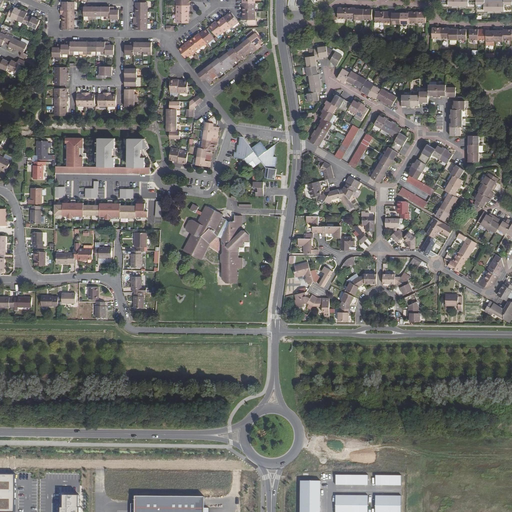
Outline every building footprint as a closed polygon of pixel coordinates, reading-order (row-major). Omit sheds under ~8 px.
[(441,0),(441,8),(452,8),(452,6),(466,6),(466,8),(477,8),(477,13),(488,13),(488,11),(501,12),(501,13),(511,13),(511,0),(504,0),(504,2),(502,2),(501,0),(490,0),(491,2),(485,2),(485,0),(441,0)] [(74,11),(74,2),(71,2),(63,2),(63,7),(61,7),(61,11),(74,11)] [(147,12),(147,2),(137,2),(137,12),(147,12)] [(254,11),(254,2),(242,3),(242,6),(243,6),(243,9),(243,12),(254,11)] [(189,6),(177,5),(176,14),(188,14),(188,12),(188,10),(189,10),(189,6)] [(22,10),(16,7),(14,10),(11,9),(8,16),(17,20),(22,10)] [(89,19),(93,19),(93,7),(89,7),(84,7),(84,11),(84,16),(89,16),(89,19)] [(97,17),(102,17),(102,7),(98,7),(93,7),(93,19),(97,19),(97,17)] [(107,19),(111,19),(111,7),(106,7),(102,7),(102,17),(107,17),(107,19)] [(119,19),(120,10),(115,10),(115,7),(111,7),(111,19),(119,19)] [(338,12),(338,18),(347,19),(347,8),(343,8),(338,8),(338,12)] [(347,8),(347,19),(355,19),(355,10),(355,8),(351,8),(347,8)] [(28,13),(22,10),(17,20),(26,24),(29,17),(26,16),(28,13)] [(355,19),(355,20),(364,20),(364,10),(360,10),(355,10),(355,19)] [(364,10),(364,20),(372,20),(372,10),(367,10),(364,10)] [(74,20),(74,11),(61,11),(61,15),(63,15),(63,20),(74,20)] [(254,16),(254,11),(243,12),(243,16),(243,20),(247,20),(255,20),(255,16),(254,16)] [(147,21),(147,12),(137,12),(137,17),(134,17),(134,21),(147,21)] [(376,12),(376,23),(384,23),(384,12),(380,12),(376,12)] [(384,12),(384,23),(392,23),(392,13),(392,12),(388,12),(384,12)] [(409,14),(409,23),(417,23),(418,12),(413,12),(409,12),(409,14)] [(418,12),(417,23),(426,23),(426,12),(422,12),(418,12)] [(227,15),(224,17),(232,27),(239,22),(232,13),(229,15),(227,16),(227,15)] [(392,23),(392,24),(400,24),(401,13),(396,13),(392,13),(392,23)] [(401,13),(400,24),(409,24),(409,23),(409,14),(405,13),(401,13)] [(188,14),(176,14),(177,19),(176,19),(176,23),(182,23),(188,23),(188,18),(188,14)] [(36,29),(40,20),(33,17),(32,18),(29,17),(26,24),(36,29)] [(232,27),(224,17),(221,20),(217,23),(224,32),(228,29),(228,30),(232,27)] [(74,20),(63,20),(63,29),(74,29),(74,20)] [(147,30),(147,21),(134,21),(134,24),(136,24),(136,30),(147,30)] [(217,23),(216,22),(213,24),(209,27),(217,36),(220,33),(221,34),(224,32),(217,23)] [(432,28),(432,39),(441,39),(441,28),(437,28),(432,28)] [(441,28),(441,39),(449,39),(450,29),(450,28),(446,28),(441,28)] [(214,38),(207,29),(205,31),(203,32),(202,31),(199,34),(207,43),(214,38)] [(449,39),(449,40),(458,40),(458,29),(454,29),(450,29),(449,39)] [(458,29),(458,40),(467,40),(467,29),(463,29),(458,29)] [(470,29),(470,40),(478,40),(479,30),(475,29),(470,29)] [(503,31),(503,41),(511,41),(511,30),(508,30),(503,30),(503,31)] [(486,41),(486,42),(495,42),(495,31),(491,31),(486,31),(486,41)] [(495,31),(495,42),(503,42),(503,41),(503,31),(499,31),(495,31)] [(7,35),(1,32),(0,33),(0,44),(2,45),(5,41),(8,42),(11,35),(8,34),(7,35)] [(254,34),(248,39),(257,50),(259,48),(262,46),(260,44),(258,41),(260,40),(255,33),(254,34)] [(207,43),(199,34),(196,36),(193,39),(200,48),(203,45),(204,46),(207,43)] [(14,37),(11,35),(8,42),(10,43),(9,47),(16,50),(20,41),(13,38),(14,37)] [(200,48),(193,39),(189,41),(186,44),(193,54),(196,52),(196,51),(200,48)] [(257,50),(248,39),(241,44),(246,50),(249,49),(253,53),(255,51),(257,50)] [(28,44),(20,41),(16,50),(22,52),(21,56),(27,59),(28,55),(24,53),(28,44)] [(70,54),(71,42),(66,42),(66,45),(61,45),(61,54),(70,54)] [(74,52),(79,52),(79,42),(75,42),(71,42),(70,54),(74,54),(74,52)] [(84,54),(88,54),(88,42),(83,42),(79,42),(79,52),(84,52),(84,54)] [(92,52),(97,52),(97,42),(92,42),(88,42),(88,54),(92,54),(92,52)] [(102,54),(106,55),(106,42),(101,42),(97,42),(97,52),(102,52),(102,54)] [(114,55),(114,45),(110,45),(110,42),(106,42),(106,55),(114,55)] [(134,55),(135,42),(130,42),(130,45),(126,45),(126,55),(134,55)] [(143,52),(143,42),(139,42),(135,42),(134,55),(139,55),(139,52),(143,52)] [(152,55),(152,42),(147,42),(143,42),(143,52),(148,52),(148,55),(152,55)] [(193,54),(186,44),(182,47),(179,50),(186,58),(190,55),(190,56),(193,54)] [(246,50),(241,44),(234,49),(242,59),(243,60),(246,59),(248,57),(244,52),(246,50)] [(61,54),(61,45),(57,45),(57,48),(53,48),(53,52),(53,57),(61,57),(61,54)] [(318,49),(320,60),(323,59),(323,58),(328,57),(327,48),(326,47),(318,48),(318,49)] [(234,49),(234,48),(226,54),(231,60),(234,58),(238,63),(240,61),(242,59),(234,49)] [(334,65),(337,67),(343,56),(327,48),(328,57),(332,59),(330,62),(334,64),(334,65)] [(305,58),(307,67),(317,66),(316,60),(320,60),(318,49),(314,49),(315,56),(305,58)] [(231,60),(226,54),(220,59),(227,69),(228,70),(231,68),(233,67),(229,62),(231,60)] [(8,68),(11,62),(4,59),(3,60),(0,58),(0,67),(7,71),(8,68)] [(220,59),(219,58),(212,63),(217,70),(219,68),(223,73),(225,71),(227,69),(220,59)] [(25,62),(20,59),(18,62),(12,60),(11,62),(8,68),(16,72),(19,64),(24,65),(25,62)] [(217,70),(212,63),(205,69),(214,80),(216,78),(218,77),(214,72),(217,70)] [(112,72),(112,66),(100,66),(100,75),(97,75),(97,78),(106,78),(106,75),(112,75),(112,72)] [(306,67),(308,76),(309,76),(320,74),(319,70),(318,71),(317,66),(307,67),(306,67)] [(67,70),(67,67),(56,67),(56,76),(69,76),(69,73),(67,73),(67,70)] [(138,69),(125,69),(125,73),(125,77),(138,78),(138,69)] [(214,80),(205,69),(198,74),(203,81),(206,79),(209,83),(211,82),(214,80)] [(341,82),(344,84),(346,82),(351,73),(343,69),(338,78),(342,81),(341,82)] [(349,83),(354,85),(359,76),(352,71),(351,73),(346,82),(349,84),(349,83)] [(309,76),(310,85),(322,83),(322,79),(320,79),(320,74),(309,76)] [(69,80),(69,76),(56,76),(56,85),(67,85),(67,83),(67,80),(69,80)] [(357,89),(361,91),(366,81),(367,80),(359,76),(354,85),(358,88),(357,89)] [(138,86),(138,78),(125,77),(125,82),(125,86),(138,86)] [(179,92),(179,80),(170,80),(170,92),(179,92)] [(187,92),(187,81),(183,81),(183,80),(179,80),(179,92),(187,92)] [(364,95),(368,96),(374,85),(366,81),(361,91),(365,93),(364,95)] [(310,85),(312,93),(319,92),(322,92),(321,87),(323,86),(322,83),(310,85)] [(372,97),(376,99),(377,98),(382,90),(374,85),(368,96),(371,98),(372,97)] [(429,92),(429,97),(437,97),(437,85),(429,85),(429,92)] [(437,85),(437,97),(446,97),(446,88),(446,85),(437,85)] [(453,101),(464,101),(464,97),(455,97),(455,88),(446,88),(446,97),(453,97),(453,101)] [(69,98),(69,94),(67,94),(67,92),(67,89),(56,89),(56,98),(69,98)] [(135,94),(135,89),(125,89),(125,94),(125,98),(138,98),(138,94),(135,94)] [(380,102),(384,104),(390,93),(382,89),(382,90),(377,98),(381,100),(380,102)] [(307,94),(309,102),(319,101),(318,96),(320,96),(319,92),(312,93),(307,94)] [(420,95),(420,104),(429,104),(429,97),(429,92),(420,92),(420,95)] [(86,93),(83,93),(83,95),(80,95),(77,95),(77,106),(86,106),(86,93)] [(86,106),(95,106),(95,95),(92,95),(90,95),(90,93),(86,93),(86,106)] [(99,106),(108,106),(108,93),(104,93),(104,95),(101,95),(99,95),(99,106)] [(108,106),(116,106),(117,95),(113,95),(111,95),(111,93),(108,93),(108,106)] [(388,104),(392,107),(395,101),(397,97),(390,93),(384,104),(387,106),(388,104)] [(337,107),(340,108),(345,100),(340,97),(337,95),(332,103),(337,107)] [(402,107),(411,107),(411,95),(402,95),(402,107)] [(411,95),(411,107),(420,108),(420,104),(420,95),(411,95)] [(69,102),(69,98),(56,98),(56,106),(67,107),(67,104),(67,102),(69,102)] [(138,98),(125,98),(125,103),(125,107),(135,107),(135,102),(138,102),(138,98)] [(345,100),(340,108),(347,112),(349,110),(352,104),(345,100)] [(349,110),(356,114),(362,104),(359,102),(358,103),(354,100),(352,104),(349,110)] [(324,109),(333,114),(337,107),(332,103),(327,101),(325,104),(326,105),(324,109)] [(453,101),(453,109),(462,110),(465,110),(465,101),(464,101),(453,101)] [(363,118),(369,109),(365,107),(366,106),(362,104),(356,114),(363,118)] [(67,111),(67,107),(56,106),(56,116),(67,116),(67,111)] [(322,118),(330,123),(334,115),(333,114),(324,109),(322,112),(323,113),(320,117),(322,118)] [(450,109),(450,118),(462,119),(462,110),(453,109),(450,109)] [(374,125),(382,129),(387,120),(388,119),(384,117),(384,118),(380,116),(374,125)] [(319,126),(328,132),(333,124),(330,123),(322,118),(320,121),(321,122),(319,126)] [(450,118),(450,127),(461,127),(462,127),(462,119),(450,118)] [(214,123),(210,119),(206,122),(204,131),(218,133),(219,127),(213,126),(214,125),(214,123)] [(382,129),(389,134),(395,123),(392,121),(391,122),(387,120),(382,129)] [(389,134),(397,138),(400,133),(402,129),(398,126),(399,125),(395,123),(389,134)] [(313,133),(324,139),(328,132),(319,126),(316,131),(315,130),(313,133)] [(450,131),(450,136),(461,136),(461,127),(450,127),(449,127),(449,131),(450,131)] [(218,138),(218,133),(204,131),(203,140),(211,141),(212,139),(212,138),(218,138)] [(343,140),(346,136),(338,132),(336,136),(343,140)] [(310,141),(319,147),(324,139),(313,133),(311,136),(313,137),(310,141)] [(395,141),(403,146),(406,142),(408,138),(400,133),(397,138),(395,141)] [(265,178),(275,180),(276,168),(275,168),(276,157),(274,157),(275,147),(274,146),(266,151),(264,149),(265,148),(265,147),(264,146),(264,145),(263,144),(262,144),(262,143),(261,143),(260,143),(259,143),(258,143),(257,144),(256,145),(255,146),(255,147),(255,148),(255,149),(254,150),(245,139),(243,136),(240,136),(239,145),(237,145),(237,152),(235,152),(234,157),(245,159),(248,164),(253,160),(256,165),(262,162),(266,168),(265,178)] [(467,141),(467,145),(479,145),(479,136),(469,136),(468,141),(467,141)] [(67,166),(83,166),(83,157),(84,157),(86,157),(86,153),(83,153),(83,138),(67,138),(67,166)] [(115,138),(98,138),(98,167),(115,167),(115,157),(116,157),(118,157),(118,148),(115,148),(115,138)] [(129,167),(145,167),(145,158),(147,156),(143,149),(149,146),(145,139),(128,138),(128,145),(129,145),(129,152),(128,152),(128,160),(129,160),(129,167)] [(211,142),(211,141),(203,140),(202,148),(213,150),(216,150),(217,145),(211,144),(211,142)] [(47,155),(48,142),(38,141),(38,148),(36,148),(36,155),(38,155),(38,160),(52,159),(52,155),(47,155)] [(393,145),(401,150),(403,146),(395,141),(393,145)] [(391,148),(399,153),(401,150),(393,145),(391,148)] [(422,153),(431,158),(432,155),(436,150),(427,145),(422,153)] [(468,149),(468,153),(479,154),(479,145),(467,145),(467,149),(468,149)] [(432,155),(440,160),(446,149),(443,147),(442,148),(438,146),(436,150),(432,155)] [(384,155),(394,160),(396,156),(397,156),(399,153),(391,148),(389,147),(384,155)] [(212,155),(213,150),(202,148),(199,148),(197,156),(205,158),(206,156),(206,154),(212,155)] [(178,162),(180,150),(171,149),(170,160),(171,160),(174,160),(174,162),(178,162)] [(440,160),(447,164),(449,161),(453,155),(449,152),(449,151),(446,149),(440,160)] [(188,155),(188,152),(184,152),(184,150),(180,150),(178,162),(182,163),(187,163),(188,155)] [(420,156),(429,161),(431,158),(422,153),(420,156)] [(468,157),(468,162),(479,162),(479,154),(468,153),(467,154),(467,157),(468,157)] [(4,157),(0,155),(0,167),(7,170),(11,161),(4,157)] [(380,162),(389,168),(391,164),(393,164),(395,161),(394,160),(384,155),(380,162)] [(205,159),(205,158),(197,156),(196,165),(210,167),(211,162),(205,161),(205,159)] [(418,160),(427,165),(429,161),(420,156),(418,160)] [(256,165),(253,160),(248,164),(252,168),(256,165)] [(324,172),(326,180),(327,180),(335,178),(331,166),(322,160),(318,167),(322,169),(321,170),(324,172)] [(412,166),(422,172),(427,165),(418,160),(417,160),(415,164),(414,163),(412,166)] [(451,174),(456,165),(453,163),(449,161),(447,164),(444,170),(451,174)] [(43,179),(43,166),(46,166),(46,162),(34,162),(34,165),(34,179),(43,179)] [(375,170),(386,176),(388,173),(387,172),(389,168),(380,162),(375,170)] [(454,175),(460,179),(465,170),(456,165),(451,174),(454,175)] [(416,179),(418,180),(422,172),(412,166),(410,169),(411,170),(409,174),(410,175),(413,177),(416,179)] [(371,177),(380,183),(383,179),(384,179),(386,176),(375,170),(371,177)] [(493,189),(494,190),(497,185),(496,185),(499,179),(489,174),(488,177),(487,176),(482,183),(484,184),(493,189)] [(459,188),(460,189),(462,186),(461,185),(463,181),(460,179),(454,175),(449,183),(459,188)] [(343,190),(348,198),(350,194),(352,192),(355,194),(357,190),(361,183),(350,177),(346,183),(347,184),(343,190)] [(264,195),(264,182),(253,182),(253,188),(258,188),(258,192),(256,192),(256,196),(264,195)] [(309,184),(312,198),(322,195),(320,190),(319,186),(320,186),(319,182),(309,184)] [(449,193),(455,197),(457,193),(456,192),(459,188),(449,183),(445,190),(449,193)] [(490,199),(491,199),(494,194),(491,192),(493,189),(484,184),(479,192),(490,199)] [(42,204),(42,188),(31,188),(30,200),(29,200),(28,204),(42,204)] [(85,198),(98,198),(98,189),(94,189),(85,189),(85,198)] [(120,198),(133,198),(133,189),(120,189),(120,198)] [(324,201),(330,204),(332,200),(343,198),(345,202),(350,201),(348,198),(343,190),(337,191),(337,190),(330,191),(326,198),(324,201)] [(357,198),(361,192),(357,190),(355,194),(352,192),(350,194),(357,198)] [(475,203),(482,207),(486,201),(488,203),(490,199),(479,192),(475,199),(477,200),(475,203)] [(454,206),(455,206),(457,203),(456,203),(458,198),(455,197),(449,193),(445,200),(454,206)] [(63,205),(55,205),(55,214),(63,214),(63,216),(71,216),(71,218),(75,218),(75,216),(84,216),(84,214),(100,214),(100,216),(108,216),(108,218),(112,218),(112,216),(121,216),(121,218),(137,219),(137,217),(148,217),(148,211),(146,211),(145,211),(145,204),(141,204),(137,204),(137,206),(121,206),(121,204),(113,204),(113,201),(110,201),(108,201),(108,204),(100,203),(100,205),(84,205),(84,203),(76,203),(76,200),(74,200),(71,200),(71,203),(63,203),(63,205)] [(440,208),(451,214),(453,211),(452,210),(454,206),(445,200),(440,208)] [(401,214),(401,219),(409,219),(409,214),(408,214),(408,203),(406,201),(397,201),(398,207),(397,214),(401,214)] [(196,213),(199,207),(193,204),(191,210),(196,213)] [(243,268),(243,257),(238,257),(239,247),(244,246),(244,241),(249,241),(249,234),(245,230),(243,230),(243,216),(235,215),(235,221),(231,222),(230,223),(227,221),(227,219),(223,217),(219,215),(220,213),(208,207),(208,208),(206,207),(198,223),(194,221),(192,226),(201,231),(198,236),(193,234),(188,243),(190,244),(186,251),(196,256),(198,253),(204,256),(210,244),(219,236),(222,238),(222,244),(223,244),(223,253),(221,255),(221,261),(223,263),(223,268),(230,268),(230,278),(233,278),(233,279),(236,279),(236,278),(237,278),(237,275),(239,275),(239,272),(237,272),(238,268),(243,268)] [(436,215),(445,221),(448,217),(449,218),(451,214),(440,208),(436,215)] [(40,224),(41,210),(30,210),(30,224),(40,224)] [(481,224),(488,228),(495,216),(490,214),(489,215),(484,212),(478,221),(481,223),(481,224)] [(313,233),(323,233),(323,226),(319,226),(319,217),(306,216),(306,223),(313,223),(313,233)] [(488,228),(496,233),(498,229),(501,225),(498,223),(500,220),(495,216),(488,228)] [(366,232),(374,232),(374,224),(376,224),(376,217),(369,217),(363,217),(362,224),(366,224),(366,232)] [(430,236),(435,238),(437,234),(436,234),(438,229),(443,232),(443,233),(449,237),(453,229),(434,218),(431,224),(432,225),(427,234),(430,236)] [(386,227),(400,227),(400,219),(386,219),(386,227)] [(498,229),(506,234),(507,233),(511,224),(511,221),(508,219),(506,223),(503,221),(501,225),(498,229)] [(323,233),(322,236),(326,236),(326,234),(334,234),(333,239),(341,239),(341,237),(341,227),(326,227),(323,226),(323,233)] [(391,236),(394,240),(400,235),(397,231),(397,230),(394,230),(394,234),(391,236)] [(43,244),(43,233),(33,232),(32,244),(33,244),(33,248),(43,248),(43,244)] [(147,247),(147,233),(134,233),(134,247),(137,247),(137,251),(144,251),(144,247),(147,247)] [(459,253),(468,258),(472,251),(473,251),(475,247),(474,247),(477,243),(460,233),(457,237),(464,241),(465,240),(466,241),(466,242),(466,243),(464,246),(463,246),(459,253)] [(408,244),(407,249),(416,249),(416,237),(413,237),(410,234),(404,239),(408,244)] [(362,244),(365,241),(360,235),(357,238),(362,244)] [(394,240),(397,243),(403,237),(400,235),(394,240)] [(421,250),(432,257),(438,255),(431,251),(434,246),(433,246),(437,239),(435,238),(430,236),(421,250)] [(341,239),(341,250),(349,250),(350,245),(355,245),(355,241),(352,237),(341,237),(341,239)] [(303,246),(303,254),(318,254),(318,250),(312,249),(312,239),(305,239),(298,239),(298,246),(303,246)] [(99,242),(95,242),(95,254),(99,255),(99,257),(112,257),(112,248),(99,248),(99,242)] [(79,244),(75,244),(75,259),(78,259),(78,260),(83,260),(84,259),(93,259),(93,249),(84,249),(79,249),(79,244)] [(141,268),(141,254),(141,251),(137,251),(132,251),(132,254),(131,267),(141,268)] [(45,266),(46,252),(35,252),(35,256),(36,256),(36,260),(36,266),(45,266)] [(75,254),(56,253),(56,264),(68,264),(68,263),(75,263),(75,259),(75,254)] [(446,265),(459,273),(468,258),(459,253),(453,263),(445,259),(446,265)] [(490,271),(498,276),(501,272),(500,271),(504,265),(502,258),(497,255),(488,270),(490,271)] [(418,269),(423,262),(415,257),(411,264),(418,269)] [(305,281),(311,285),(313,281),(311,272),(308,263),(295,266),(296,272),(294,272),(296,278),(306,275),(307,278),(305,281)] [(319,285),(324,288),(331,276),(330,276),(333,271),(325,267),(322,271),(326,274),(319,285)] [(230,268),(223,268),(223,272),(223,277),(227,283),(237,282),(237,278),(236,278),(236,279),(233,279),(233,278),(230,278),(230,268)] [(313,281),(317,283),(320,277),(317,276),(316,270),(311,272),(313,281)] [(480,285),(484,288),(489,286),(493,285),(498,276),(490,271),(485,280),(483,279),(480,285)] [(359,277),(364,285),(365,284),(377,284),(377,274),(364,274),(364,277),(359,277)] [(383,274),(383,284),(396,284),(396,285),(401,277),(395,277),(396,275),(383,274)] [(148,292),(148,289),(141,289),(142,277),(132,277),(131,288),(133,288),(133,292),(135,292),(144,292),(148,292)] [(346,291),(356,295),(360,287),(364,285),(359,277),(354,280),(352,284),(350,283),(346,291)] [(401,288),(405,296),(414,292),(410,283),(408,284),(407,281),(401,277),(396,285),(401,288)] [(508,301),(511,302),(511,298),(509,298),(507,296),(505,293),(506,292),(507,292),(509,288),(510,289),(511,286),(511,285),(507,282),(505,285),(504,285),(497,295),(508,301)] [(98,300),(98,287),(89,287),(89,299),(98,300)] [(143,296),(144,292),(135,292),(135,296),(134,296),(134,308),(144,308),(144,296),(143,296)] [(294,295),(295,301),(294,301),(296,309),(305,307),(304,304),(307,304),(313,307),(318,298),(312,295),(310,299),(305,296),(306,295),(308,295),(309,293),(307,292),(294,295)] [(76,303),(76,293),(62,293),(62,303),(76,303)] [(340,306),(340,309),(350,309),(350,306),(354,298),(345,293),(341,301),(342,302),(340,306)] [(409,306),(409,310),(419,310),(419,308),(417,303),(419,302),(415,294),(406,298),(409,306)] [(446,295),(446,306),(458,306),(458,310),(462,310),(462,297),(459,297),(459,295),(446,295)] [(58,306),(58,297),(54,297),(54,296),(42,296),(42,306),(58,306)] [(14,306),(14,299),(9,298),(0,297),(0,307),(9,308),(9,307),(14,307),(14,306)] [(18,298),(14,298),(14,299),(14,306),(14,307),(14,310),(18,310),(18,307),(31,307),(31,297),(18,297),(18,298)] [(318,298),(313,307),(323,307),(323,312),(330,312),(330,309),(330,299),(323,298),(323,302),(322,302),(322,298),(318,298)] [(105,306),(105,302),(96,302),(96,306),(95,318),(105,318),(106,306),(105,306)] [(491,302),(486,311),(493,315),(495,313),(504,319),(504,316),(504,309),(498,305),(491,302)] [(338,313),(338,322),(349,321),(349,316),(349,313),(350,313),(350,309),(340,309),(340,313),(338,313)] [(410,317),(410,322),(421,323),(421,314),(419,314),(419,310),(409,310),(409,314),(410,314),(410,317)] [(15,511),(16,475),(0,474),(0,511),(15,511)] [(337,474),(337,484),(369,485),(370,474),(337,474)] [(402,475),(376,475),(376,485),(402,485),(402,475)] [(320,511),(320,481),(302,481),(302,511),(320,511)] [(80,496),(64,495),(64,508),(62,508),(61,511),(80,511),(81,508),(80,508),(80,496)] [(205,497),(136,496),(135,511),(204,511),(205,510),(205,497)] [(368,511),(368,496),(336,496),(335,511),(368,511)] [(401,511),(401,496),(375,496),(374,511),(401,511)]
